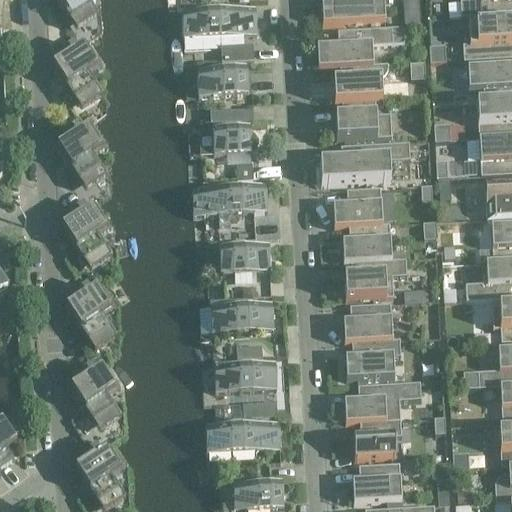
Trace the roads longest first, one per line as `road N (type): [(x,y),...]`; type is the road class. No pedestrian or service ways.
road 1 (residential): [(315,511),(288,0)]
road 2 (residential): [(61,480),(44,208)]
road 3 (residential): [(44,208),(28,0)]
